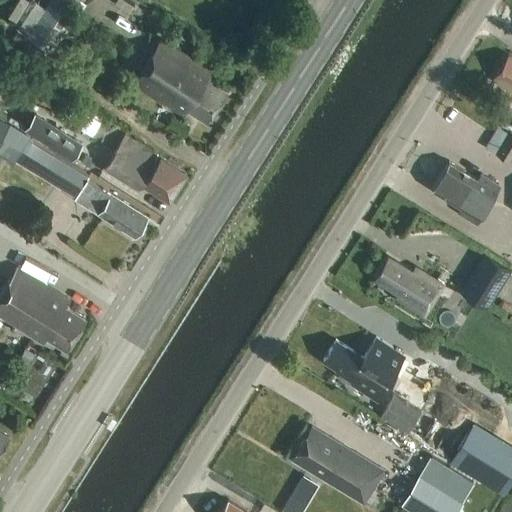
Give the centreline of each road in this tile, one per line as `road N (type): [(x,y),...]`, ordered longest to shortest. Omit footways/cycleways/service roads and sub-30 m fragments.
road 1 (unclassified): [(164,511),(489,0)]
road 2 (primary): [(25,511),(346,5)]
